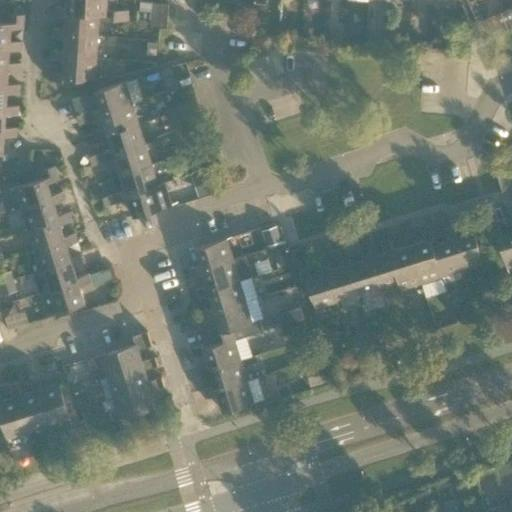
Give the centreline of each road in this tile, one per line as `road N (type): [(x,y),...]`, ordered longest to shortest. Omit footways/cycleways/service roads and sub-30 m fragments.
road 1 (residential): [(511,85),(494,90),(462,152),(430,162),(398,150),(257,193)]
road 2 (residential): [(95,249),(57,136),(28,110),(35,0)]
road 3 (tertiary): [(511,376),(256,456)]
road 4 (tertiary): [(265,489),(511,410)]
road 5 (tertiary): [(256,456),(70,511)]
road 6 (residential): [(257,193),(182,217),(135,249),(152,300)]
road 7 (residential): [(257,193),(211,27)]
road 8 (residential): [(152,300),(0,344)]
